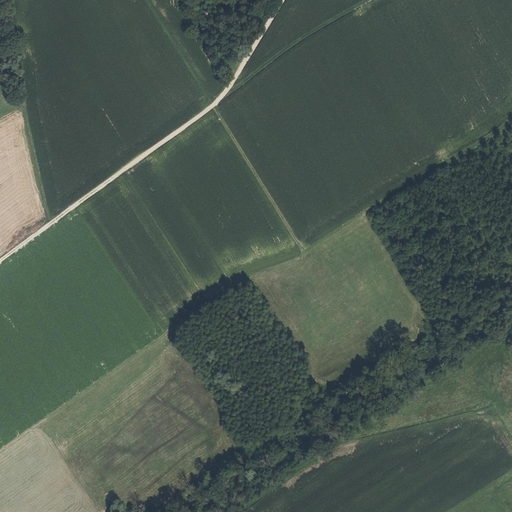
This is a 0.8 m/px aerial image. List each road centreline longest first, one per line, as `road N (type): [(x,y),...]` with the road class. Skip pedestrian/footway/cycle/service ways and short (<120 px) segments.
road 1 (track): [(283,0),(218,101),(0,260)]
road 2 (track): [(218,101),(301,238)]
